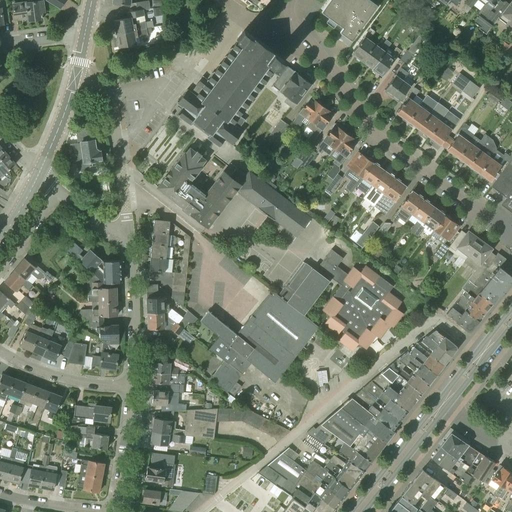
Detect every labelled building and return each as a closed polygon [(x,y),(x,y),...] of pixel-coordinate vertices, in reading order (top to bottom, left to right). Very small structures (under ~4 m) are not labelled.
[(39,0),(26,2),(28,18),(28,21),(30,21),(31,22),(36,21),(36,20),(43,19),(42,12),(45,12),(43,0),(39,0)] [(65,0),(45,0),(59,9),(65,0)] [(340,32),(352,41),(377,6),(369,0),(330,0),(322,12),(344,28),(340,32)] [(471,9),(478,0),(469,0),(466,4),(471,9)] [(509,4),(503,0),(478,0),(485,5),(477,15),(478,16),(473,23),(480,28),(479,29),(486,35),(498,19),(509,4)] [(498,19),(505,24),(504,26),(511,32),(511,30),(511,0),(509,4),(498,19)] [(150,9),(150,8),(149,1),(136,3),(137,11),(150,9)] [(15,20),(28,18),(26,2),(13,4),(15,20)] [(432,21),(424,15),(420,21),(428,26),(432,21)] [(145,22),(136,23),(135,16),(114,20),(116,34),(147,29),(146,24),(145,22)] [(148,36),(147,29),(116,34),(119,48),(137,45),(135,38),(148,36)] [(359,61),(361,60),(362,61),(374,45),(368,41),(374,32),(369,29),(351,53),(356,56),(356,59),(359,61)] [(177,103),(179,105),(182,108),(181,110),(179,108),(173,117),(180,121),(181,120),(189,126),(191,124),(208,136),(206,138),(219,148),(225,140),(232,146),(243,131),(239,128),(246,120),(241,116),(273,74),(278,78),(285,69),(281,65),(284,61),(243,30),(236,39),(237,40),(231,49),(230,48),(225,54),(226,55),(213,73),(211,73),(207,78),(208,79),(208,80),(203,76),(196,85),(197,85),(191,92),(187,89),(177,103)] [(406,51),(407,50),(410,46),(412,43),(407,39),(404,41),(400,47),(406,51)] [(373,68),(384,52),(387,48),(390,43),(386,40),(380,49),(374,45),(362,61),(373,68)] [(500,55),(508,45),(503,41),(495,51),(500,55)] [(508,58),(511,53),(511,44),(511,43),(503,54),(508,58)] [(375,74),(378,72),(383,76),(400,51),(396,48),(393,52),(387,48),(384,52),(373,68),(372,71),(375,74)] [(407,50),(406,51),(399,60),(406,64),(412,55),(407,50)] [(445,54),(440,50),(435,57),(441,60),(445,54)] [(467,60),(457,53),(453,58),(463,65),(467,60)] [(287,66),(285,69),(278,78),(272,86),(279,91),(278,91),(287,98),(284,102),(293,109),(312,83),(294,70),(294,71),(287,66)] [(447,67),(441,76),(446,81),(453,72),(447,67)] [(492,67),(486,74),(491,78),(497,71),(492,67)] [(398,101),(413,82),(405,76),(407,73),(400,68),(383,90),(398,101)] [(462,91),(470,81),(459,73),(458,76),(452,84),(462,91)] [(470,81),(462,91),(471,98),(479,88),(470,81)] [(404,121),(406,120),(408,121),(419,106),(411,100),(418,91),(414,88),(404,102),(405,102),(396,112),(402,116),(402,119),(404,121)] [(492,90),(487,96),(497,103),(502,97),(492,90)] [(426,136),(428,135),(429,137),(448,111),(441,106),(445,100),(441,97),(438,101),(418,129),(423,132),(423,134),(426,136)] [(411,126),(413,125),(418,129),(438,101),(434,98),(425,111),(419,106),(408,121),(409,122),(408,124),(411,126)] [(511,103),(505,98),(500,104),(508,110),(511,104),(511,103)] [(306,127),(322,105),(313,99),(311,102),(309,100),(292,122),(295,124),(295,126),(298,128),(299,127),(302,123),(306,126),(306,127)] [(322,105),(306,127),(313,132),(310,136),(314,139),(331,116),(328,114),(330,111),(322,105)] [(432,141),(434,140),(441,145),(448,133),(449,134),(459,119),(448,111),(429,137),(430,137),(430,139),(432,141)] [(278,135),(286,124),(280,120),(273,130),(278,135)] [(280,145),(292,128),(286,124),(278,135),(274,140),(280,145)] [(455,157),(456,157),(458,157),(473,136),(466,131),(469,127),(465,124),(454,138),(455,138),(446,149),(452,153),(452,155),(455,157)] [(332,127),(316,150),(321,154),(325,149),(331,153),(346,133),(337,126),(335,129),(332,127)] [(75,131),(77,143),(70,144),(74,165),(77,164),(78,169),(81,172),(87,171),(90,168),(89,162),(102,160),(100,151),(99,151),(96,149),(95,140),(92,140),(90,128),(75,131)] [(333,162),(338,167),(355,144),(353,142),(355,139),(346,133),(331,153),(337,157),(334,160),(333,162)] [(481,147),(489,137),(485,134),(477,144),(481,147)] [(461,162),(463,161),(468,165),(480,150),(469,142),(474,136),(473,136),(458,157),(459,158),(459,160),(461,162)] [(476,173),(478,172),(479,173),(496,150),(496,149),(493,140),(489,137),(481,147),(480,150),(468,165),(473,169),(473,171),(476,173)] [(302,161),(311,150),(305,146),(297,157),(302,161)] [(190,149),(186,154),(185,153),(157,188),(182,207),(197,189),(191,184),(189,183),(202,167),(200,165),(205,160),(199,156),(201,154),(197,151),(195,153),(190,149)] [(302,161),(300,165),(305,169),(316,154),(311,150),(302,161)] [(499,170),(506,161),(509,163),(509,162),(511,157),(511,154),(511,153),(509,156),(504,153),(502,155),(496,150),(479,173),(480,174),(480,176),(483,177),(485,177),(490,181),(498,170),(499,170)] [(363,177),(373,162),(362,154),(359,152),(353,160),(348,167),(363,177)] [(0,177),(16,164),(7,154),(0,160),(0,177)] [(384,170),(373,162),(363,177),(369,182),(359,195),(358,195),(355,200),(358,202),(362,198),(363,199),(384,170)] [(511,165),(509,162),(509,163),(500,174),(491,187),(506,198),(511,190),(511,165)] [(253,167),(250,171),(246,177),(240,185),(236,189),(235,191),(294,236),(296,237),(314,215),(289,196),(287,199),(274,189),(276,187),(261,175),(262,174),(253,167)] [(204,195),(197,189),(182,207),(207,227),(235,191),(236,189),(240,185),(239,184),(246,175),(245,175),(245,174),(237,168),(230,177),(224,172),(205,196),(204,195)] [(384,193),(395,178),(384,170),(363,199),(367,202),(373,193),(380,198),(384,193)] [(267,179),(273,184),(275,180),(275,177),(271,174),(268,178),(267,179)] [(333,181),(329,186),(325,191),(330,196),(335,190),(334,189),(343,178),(337,174),(333,181)] [(328,177),(324,182),(329,186),(333,181),(328,177)] [(391,208),(407,186),(395,178),(384,193),(380,198),(379,199),(391,208)] [(405,223),(423,198),(412,190),(401,206),(390,221),(394,224),(399,219),(405,223)] [(434,206),(423,198),(405,223),(413,213),(423,221),(434,206)] [(445,214),(434,206),(423,221),(434,229),(429,234),(430,235),(445,214)] [(445,214),(430,235),(436,240),(441,234),(449,240),(453,234),(449,231),(454,226),(457,223),(445,214)] [(326,216),(322,222),(327,226),(331,220),(326,216)] [(340,219),(334,216),(329,224),(334,228),(340,219)] [(153,232),(168,234),(170,221),(154,219),(153,232)] [(413,234),(421,224),(417,221),(409,231),(413,234)] [(384,223),(378,231),(384,235),(392,225),(390,223),(384,223)] [(421,224),(413,234),(417,237),(425,227),(421,224)] [(167,246),(168,234),(153,232),(152,245),(167,246)] [(463,262),(464,263),(480,240),(468,232),(465,236),(460,232),(447,249),(458,257),(453,263),(459,268),(463,262)] [(362,247),(370,237),(364,233),(356,243),(362,247)] [(491,249),(480,240),(464,263),(476,271),(474,274),(479,278),(494,258),(488,253),(491,249)] [(439,259),(448,248),(443,243),(434,255),(439,259)] [(150,258),(166,259),(167,246),(152,245),(150,258)] [(371,253),(378,258),(382,252),(375,247),(371,253)] [(353,267),(347,274),(337,266),(343,258),(331,250),(317,268),(341,286),(333,296),(332,296),(322,310),(326,313),(327,320),(324,324),(338,335),(341,330),(344,333),(338,341),(352,351),(355,347),(362,346),(366,349),(376,336),(379,339),(390,325),(393,327),(403,314),(400,311),(399,305),(402,302),(389,292),(393,287),(379,276),(380,276),(366,265),(360,272),(353,267)] [(104,283),(109,283),(121,282),(120,260),(103,262),(103,271),(98,266),(101,263),(101,260),(89,251),(83,258),(79,255),(76,259),(92,273),(97,277),(102,281),(104,283)] [(510,276),(499,268),(506,259),(498,253),(494,258),(479,278),(474,274),(469,280),(462,289),(466,291),(475,299),(480,292),(493,302),(510,280),(510,276)] [(24,258),(14,270),(31,285),(37,279),(41,279),(43,277),(50,282),(54,277),(47,271),(45,273),(36,265),(35,266),(34,266),(34,267),(24,258)] [(149,270),(164,271),(171,272),(173,260),(166,259),(150,258),(149,270)] [(331,281),(313,268),(304,261),(278,295),(304,316),(331,281)] [(397,265),(392,272),(397,276),(402,269),(397,265)] [(173,279),(185,280),(187,268),(182,267),(181,273),(174,273),(173,279)] [(31,285),(14,270),(5,282),(16,292),(21,285),(28,290),(32,285),(31,285)] [(116,287),(109,288),(109,283),(104,283),(102,281),(97,277),(92,273),(87,279),(88,302),(117,302),(116,287)] [(0,290),(0,311),(1,312),(6,308),(3,305),(5,302),(11,308),(14,304),(0,290)] [(471,301),(485,312),(493,302),(480,292),(475,299),(466,291),(463,295),(465,297),(471,301)] [(178,324),(184,328),(189,322),(182,317),(171,308),(169,309),(168,305),(165,304),(166,297),(158,297),(158,292),(146,292),(147,313),(169,312),(169,316),(178,324)] [(184,293),(172,292),(171,298),(183,307),(184,293)] [(210,380),(233,398),(242,386),(236,382),(242,374),(251,364),(275,383),(318,327),(304,316),(278,295),(273,292),(271,294),(269,293),(250,316),(236,334),(208,311),(200,321),(219,336),(209,348),(225,361),(210,380)] [(456,304),(464,310),(478,321),(485,312),(471,301),(465,297),(463,295),(456,304)] [(21,301),(29,308),(33,303),(25,296),(21,301)] [(16,306),(25,315),(28,308),(29,308),(21,301),(16,306)] [(103,321),(103,316),(117,315),(117,302),(88,302),(91,302),(92,309),(80,310),(78,316),(88,320),(90,321),(103,321)] [(478,321),(464,310),(456,304),(453,307),(447,314),(468,331),(471,330),(478,321)] [(30,312),(21,329),(26,332),(20,346),(32,351),(41,328),(32,324),(37,315),(30,312)] [(169,312),(147,313),(148,329),(165,329),(172,328),(179,334),(184,328),(178,324),(169,316),(169,312)] [(118,326),(103,326),(103,321),(90,321),(88,320),(89,327),(92,327),(92,328),(96,328),(96,331),(99,334),(100,339),(103,341),(116,349),(119,344),(118,326)] [(7,335),(12,338),(18,328),(12,325),(7,335)] [(42,327),(41,328),(32,351),(44,356),(50,341),(54,331),(49,329),(47,329),(42,327)] [(389,331),(394,337),(398,334),(393,328),(389,331)] [(180,336),(187,341),(191,335),(184,330),(180,336)] [(437,344),(451,355),(456,349),(456,346),(436,330),(435,330),(430,334),(427,336),(437,344)] [(50,341),(44,356),(55,361),(62,345),(61,345),(64,338),(59,336),(55,343),(50,341)] [(429,353),(444,364),(451,355),(437,344),(427,336),(421,341),(432,350),(429,353)] [(62,356),(69,359),(67,362),(83,365),(86,345),(75,343),(74,344),(68,341),(62,356)] [(103,341),(101,352),(100,357),(93,355),(91,366),(99,367),(116,370),(118,355),(115,354),(116,349),(103,341)] [(429,353),(417,343),(409,353),(415,358),(436,374),(444,364),(429,353)] [(175,354),(170,350),(166,356),(171,359),(175,354)] [(398,359),(405,365),(414,372),(429,383),(436,374),(415,358),(409,353),(408,352),(398,359)] [(389,367),(388,367),(422,393),(429,383),(414,372),(409,375),(402,369),(405,365),(398,359),(397,359),(389,367)] [(151,372),(177,374),(177,368),(169,368),(169,363),(152,361),(151,372)] [(422,393),(388,367),(380,374),(384,377),(392,383),(415,401),(422,393)] [(185,374),(183,374),(177,374),(151,372),(151,383),(168,383),(168,385),(170,385),(169,392),(179,393),(183,393),(185,374)] [(8,393),(9,394),(15,378),(2,374),(0,380),(0,399),(5,402),(8,393)] [(401,405),(407,411),(415,401),(392,383),(384,377),(380,374),(369,382),(401,405)] [(15,378),(9,394),(21,398),(27,383),(15,378)] [(360,390),(383,407),(400,420),(407,411),(401,405),(369,382),(364,387),(360,390)] [(21,398),(19,403),(31,408),(32,403),(39,388),(27,383),(21,398)] [(39,388),(32,403),(44,408),(51,392),(39,388)] [(400,420),(383,407),(360,390),(351,398),(368,410),(392,430),(400,420)] [(173,411),(185,411),(185,405),(185,404),(178,404),(179,393),(169,392),(153,391),(152,404),(168,405),(173,405),(173,411)] [(62,397),(51,392),(44,408),(50,410),(47,418),(53,420),(56,413),(62,397)] [(395,431),(392,430),(368,410),(351,398),(340,408),(361,424),(386,442),(395,431)] [(109,422),(111,407),(95,405),(95,407),(75,405),(74,417),(109,422)] [(361,424),(340,408),(319,426),(332,434),(343,442),(358,452),(371,462),(386,442),(361,424)] [(185,436),(214,439),(216,422),(218,409),(216,409),(204,410),(191,410),(187,411),(184,430),(175,429),(176,422),(154,418),(152,431),(174,434),(185,436)] [(241,421),(246,409),(245,409),(235,409),(235,422),(241,421)] [(253,412),(252,412),(246,409),(241,421),(247,424),(253,412)] [(258,415),(253,412),(247,424),(252,427),(258,415)] [(258,430),(263,418),(258,415),(252,427),(258,430)] [(269,421),(263,418),(258,430),(263,432),(269,421)] [(274,423),(269,421),(263,432),(268,435),(274,423)] [(274,438),(285,429),(274,423),(268,435),(274,438)] [(18,428),(6,424),(3,430),(16,434),(18,428)] [(309,434),(308,435),(322,444),(324,445),(332,434),(319,426),(315,429),(313,427),(307,433),(309,434)] [(20,436),(26,438),(28,431),(22,429),(20,436)] [(277,443),(291,432),(285,429),(274,438),(277,443)] [(174,434),(152,431),(151,444),(167,445),(168,441),(184,443),(185,436),(174,434)] [(107,450),(108,435),(86,433),(86,438),(89,439),(88,447),(107,450)] [(317,451),(322,444),(308,435),(303,442),(317,451)] [(472,475),(476,468),(484,456),(480,452),(468,445),(461,440),(460,440),(453,435),(449,435),(441,446),(457,458),(469,467),(467,470),(472,475)] [(358,452),(343,442),(338,450),(349,457),(347,460),(364,471),(371,462),(358,452)] [(206,448),(190,446),(189,453),(205,455),(206,448)] [(469,467),(457,458),(441,446),(431,458),(453,474),(452,474),(465,484),(472,475),(467,470),(469,467)] [(242,456),(252,457),(253,448),(243,447),(242,456)] [(298,455),(289,447),(283,453),(293,461),(298,455)] [(75,459),(76,452),(63,450),(62,457),(75,459)] [(10,464),(6,479),(18,483),(22,467),(23,462),(25,461),(27,456),(26,454),(16,452),(15,454),(10,453),(9,458),(12,459),(10,464)] [(283,453),(268,466),(258,474),(292,498),(312,511),(332,511),(342,499),(337,494),(326,486),(309,473),(305,470),(293,461),(283,453)] [(12,459),(9,458),(0,455),(0,477),(6,479),(10,464),(12,459)] [(364,471),(347,460),(348,461),(345,463),(334,455),(330,460),(357,479),(364,471)] [(482,482),(482,481),(491,468),(494,462),(484,456),(476,468),(472,475),(482,482)] [(52,489),(55,474),(56,474),(57,468),(47,466),(47,461),(42,460),(41,465),(44,466),(40,487),(52,489)] [(80,465),(79,474),(102,478),(103,471),(102,471),(104,464),(81,460),(80,465)] [(350,489),(357,479),(330,460),(325,466),(336,473),(334,476),(350,489)] [(350,489),(334,476),(316,463),(314,466),(310,463),(305,470),(309,473),(326,486),(337,494),(342,499),(350,489)] [(159,464),(159,468),(147,467),(145,480),(155,481),(155,483),(162,484),(162,486),(170,487),(171,479),(163,478),(164,469),(165,469),(165,465),(159,464)] [(41,465),(41,466),(39,465),(39,467),(33,466),(32,469),(28,485),(40,487),(44,466),(41,465)] [(498,497),(511,475),(511,473),(500,466),(491,480),(500,486),(494,494),(498,497)] [(491,468),(482,481),(488,485),(496,472),(491,468)] [(423,469),(412,483),(437,502),(448,489),(423,469)] [(64,487),(67,472),(61,471),(58,485),(64,487)] [(102,478),(79,474),(77,483),(76,488),(99,492),(99,485),(101,486),(102,478)] [(214,495),(217,478),(217,477),(205,475),(202,494),(214,495)] [(509,504),(511,499),(511,475),(498,497),(502,499),(508,491),(511,493),(511,497),(508,503),(509,504)] [(437,502),(412,483),(402,496),(419,510),(422,511),(433,511),(431,510),(437,502)] [(277,497),(282,491),(274,485),(269,491),(277,497)] [(142,503),(154,504),(158,505),(158,504),(165,505),(166,493),(160,492),(160,491),(145,489),(142,503)] [(456,495),(448,489),(444,493),(453,500),(456,495)] [(468,492),(462,489),(459,494),(464,497),(468,492)] [(181,491),(178,496),(177,498),(193,500),(199,494),(181,491)] [(422,511),(419,510),(402,496),(388,511),(422,511)] [(187,506),(193,500),(177,498),(172,504),(187,506)] [(312,511),(292,498),(282,511),(312,511)] [(467,511),(475,511),(477,511),(467,503),(462,508),(463,509),(467,511)]
